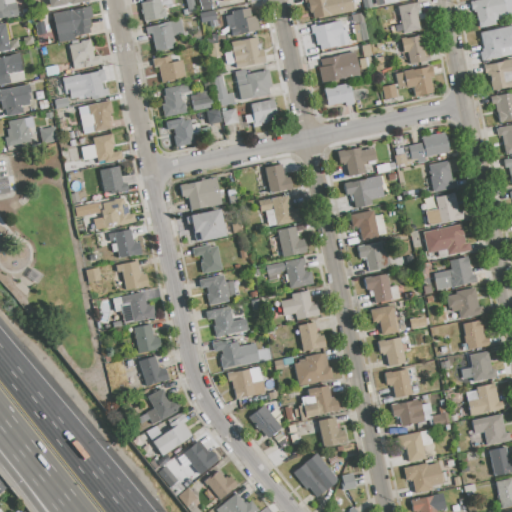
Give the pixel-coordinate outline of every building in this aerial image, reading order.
[(0,0),(13,0),(17,17),(0,19),(0,0)] [(140,3),(145,2),(144,0),(171,0),(172,4),(161,6),(161,9),(164,8),(166,17),(144,22),(140,3)] [(198,0),(210,0),(212,9),(201,11),(198,0)] [(322,17),(313,19),(312,12),(308,13),(306,3),(304,3),(303,0),(351,0),(354,12),(323,19),(322,17)] [(361,0),(370,0),(372,8),(364,10),(361,0)] [(469,2),(477,0),(511,0),(511,4),(511,17),(494,21),(495,25),(479,29),(475,12),(472,13),(469,2)] [(398,7),(418,3),(419,10),(417,11),(417,14),(416,14),(419,31),(404,34),(398,7)] [(52,14),(89,5),(92,19),(89,19),(92,32),(75,36),(73,30),(56,34),(52,14)] [(224,17),(231,15),(231,12),(250,8),(251,16),(256,15),(259,30),(231,36),(230,31),(228,32),(224,17)] [(198,14),(213,11),(215,20),(200,23),(198,14)] [(350,15),(362,13),(368,40),(356,42),(350,15)] [(150,27),(180,20),(183,34),(172,36),(174,48),(156,52),(150,27)] [(310,28),(339,21),(341,29),(345,28),(348,43),(320,50),(319,45),(316,45),(313,34),(312,34),(310,28)] [(0,24),(4,24),(10,50),(0,52),(0,24)] [(480,33),(511,25),(511,55),(486,61),(480,33)] [(400,40),(420,35),(422,47),(426,46),(429,60),(410,64),(407,52),(402,53),(400,40)] [(229,42),(256,36),(258,45),(256,46),(257,51),(263,50),(266,62),(235,68),(229,42)] [(69,46),(72,45),(71,42),(77,40),(78,44),(80,43),(80,41),(89,39),(91,47),(93,46),(94,51),(91,52),(92,57),(100,56),(101,63),(74,69),(69,46)] [(206,46),(218,43),(221,56),(209,59),(206,46)] [(360,46),(369,44),(372,55),(363,57),(360,46)] [(320,60),(354,52),(359,75),(321,84),(318,68),(322,67),(320,60)] [(0,57),(18,54),(24,80),(0,84),(0,57)] [(156,59),(170,56),(171,62),(182,60),(185,78),(161,83),(156,59)] [(358,60),(370,57),(372,68),(361,70),(358,60)] [(487,65),(511,60),(511,87),(493,92),(487,65)] [(394,74),(402,73),(401,71),(411,69),(411,71),(431,66),(434,78),(430,79),(433,93),(414,97),(411,87),(398,90),(394,74)] [(55,80),(103,70),(106,81),(101,82),(102,89),(107,88),(108,95),(90,99),(90,96),(80,98),(79,96),(70,98),(69,93),(64,94),(63,93),(59,94),(55,80)] [(234,77),(267,70),(271,87),(267,88),(268,94),(239,101),(234,77)] [(212,78),(222,76),(226,94),(232,92),(234,103),(218,106),(212,78)] [(22,105),(24,112),(11,115),(9,108),(2,110),(0,101),(0,90),(28,84),(30,94),(27,95),(29,104),(22,105)] [(324,89),(349,84),(353,104),(344,106),(344,103),(328,106),(324,89)] [(381,88),(393,85),(396,97),(384,100),(381,88)] [(164,90),(180,86),(181,93),(180,94),(182,103),(184,102),(187,113),(163,118),(161,105),(164,104),(162,97),(165,96),(164,90)] [(489,97),(511,92),(511,95),(511,120),(499,123),(495,104),(491,105),(489,97)] [(53,101),(66,98),(68,107),(55,109),(53,101)] [(190,102),(210,98),(212,107),(192,112),(190,102)] [(249,105),(273,99),(277,119),(261,123),(261,125),(252,127),(251,122),(246,124),(244,116),(251,114),(249,105)] [(38,101),(45,100),(47,108),(40,110),(38,101)] [(87,105),(109,100),(112,113),(109,114),(111,121),(108,122),(110,128),(93,132),(92,126),(81,129),(78,116),(89,114),(87,105)] [(220,109),(225,108),(226,111),(235,109),(238,122),(224,125),(220,109)] [(205,112),(218,109),(221,123),(208,126),(205,112)] [(28,129),(29,134),(30,133),(31,137),(28,138),(29,142),(13,146),(12,144),(6,145),(5,139),(9,138),(7,130),(9,129),(7,122),(31,117),(34,127),(28,129)] [(165,122),(182,118),(183,121),(189,120),(190,125),(198,123),(200,133),(193,135),(194,143),(175,147),(172,136),(174,136),(173,129),(167,131),(165,122)] [(495,128),(511,124),(511,154),(511,155),(511,154),(506,155),(502,136),(497,137),(495,128)] [(38,130),(54,127),(57,140),(41,144),(38,130)] [(421,138),(444,133),(449,152),(424,157),(425,162),(417,164),(416,159),(410,160),(407,146),(422,143),(421,138)] [(92,138),(112,134),(114,145),(112,145),(113,149),(111,149),(112,153),(120,151),(122,159),(103,163),(102,160),(97,161),(96,157),(83,160),(80,148),(93,145),(92,138)] [(336,152),(343,150),(343,151),(359,148),(359,151),(373,148),(375,160),(362,163),(364,173),(348,177),(345,164),(339,166),(336,152)] [(393,156),(403,154),(405,163),(395,166),(393,156)] [(502,160),(511,157),(511,186),(510,187),(509,180),(511,179),(508,166),(504,167),(502,160)] [(428,165),(448,161),(451,174),(450,174),(451,179),(455,178),(457,187),(432,193),(429,177),(431,177),(428,165)] [(264,168),(281,165),(283,176),(289,174),(292,188),(269,193),(264,168)] [(99,170),(118,166),(122,184),(126,183),(128,190),(110,194),(110,191),(104,192),(99,170)] [(343,183),(349,182),(350,183),(365,180),(364,178),(379,175),(384,197),(370,199),(372,205),(355,209),(352,196),(346,197),(343,183)] [(184,185),(215,178),(221,204),(190,211),(184,185)] [(435,198),(453,194),(457,211),(461,210),(463,218),(428,226),(424,212),(437,209),(435,198)] [(257,201),(288,195),(290,208),(296,206),(299,221),(275,225),(272,209),(259,212),(257,201)] [(102,203),(113,201),(113,200),(123,198),(124,206),(127,206),(129,214),(133,213),(135,222),(117,226),(117,224),(95,229),(93,219),(102,217),(101,210),(103,210),(102,203)] [(73,206),(74,216),(98,214),(97,203),(73,206)] [(189,216),(219,209),(225,236),(195,242),(189,216)] [(350,215),(372,210),(373,216),(380,215),(385,235),(362,241),(359,228),(353,229),(350,215)] [(422,233),(460,225),(464,243),(469,242),(470,250),(447,255),(446,249),(427,253),(422,233)] [(277,230),(295,227),(297,239),(303,238),(306,252),(282,257),(277,230)] [(108,234),(129,229),(132,241),(138,240),(141,253),(119,258),(115,241),(109,242),(108,234)] [(356,246),(363,245),(363,246),(379,242),(382,255),(385,254),(388,267),(368,272),(365,257),(359,259),(356,246)] [(210,248),(216,246),(221,269),(201,274),(197,257),(193,257),(191,248),(209,244),(210,248)] [(432,274),(450,270),(448,261),(467,257),(471,274),(475,274),(477,282),(436,291),(432,274)] [(264,266),(301,258),(304,273),(310,271),(313,284),(289,289),(285,270),(266,274),(264,266)] [(120,265),(136,261),(139,273),(142,273),(142,274),(145,273),(148,287),(140,288),(140,286),(125,290),(120,265)] [(85,271),(97,268),(100,280),(88,283),(85,271)] [(363,279),(386,274),(389,287),(396,286),(399,298),(375,303),(372,291),(366,292),(363,279)] [(198,280),(222,275),(224,282),(232,280),(235,295),(227,297),(228,301),(207,306),(205,295),(208,295),(206,287),(199,289),(198,280)] [(455,292),(473,288),(478,307),(482,306),(484,314),(461,319),(459,310),(451,312),(450,308),(448,308),(446,297),(455,295),(455,292)] [(290,295),(307,291),(310,302),(315,301),(318,315),(296,320),(294,314),(282,316),(279,301),(291,298),(290,295)] [(120,297),(142,292),(145,305),(148,304),(149,306),(152,305),(155,317),(123,324),(119,303),(121,303),(120,297)] [(368,310),(393,305),(398,332),(382,336),(379,321),(371,323),(368,310)] [(205,312),(229,307),(232,321),(244,318),(247,330),(214,338),(211,324),(213,324),(212,319),(206,321),(205,312)] [(462,324),(480,320),(484,338),(488,337),(489,345),(467,350),(462,324)] [(297,326),(314,323),(317,336),(323,335),(325,346),(303,351),(297,326)] [(133,328),(150,324),(153,336),(155,336),(155,337),(159,336),(162,350),(154,351),(154,350),(139,354),(133,328)] [(376,342),(383,340),(383,341),(399,338),(404,363),(388,366),(385,354),(379,356),(376,342)] [(211,343),(221,341),(221,342),(229,340),(230,344),(236,342),(237,347),(255,343),(259,362),(238,367),(238,365),(221,368),(219,357),(220,357),(219,354),(222,354),(221,350),(213,352),(211,343)] [(468,355),(487,351),(491,370),(495,369),(497,377),(474,383),(468,355)] [(304,357),(320,353),(321,354),(324,353),(327,367),(330,366),(332,379),(298,386),(292,362),(305,359),(304,357)] [(138,362),(154,357),(158,368),(160,367),(161,369),(164,367),(168,379),(146,386),(138,362)] [(230,374),(259,367),(263,386),(252,389),(254,394),(236,398),(230,374)] [(383,373),(390,372),(390,373),(406,369),(411,394),(395,398),(392,384),(385,386),(383,373)] [(475,387),(494,383),(498,402),(502,402),(503,409),(469,416),(464,393),(476,391),(475,387)] [(306,390),(327,385),(330,397),(335,396),(338,410),(305,418),(302,405),(301,397),(307,396),(306,390)] [(146,397),(162,388),(175,411),(153,424),(145,412),(152,408),(146,397)] [(390,405),(397,404),(411,401),(411,400),(419,399),(420,405),(423,420),(424,422),(401,427),(399,418),(393,419),(390,405)] [(423,420),(420,405),(428,404),(431,414),(428,415),(429,419),(423,420)] [(263,405),(281,428),(268,439),(260,429),(258,431),(247,418),(263,405)] [(305,418),(306,420),(300,421),(300,417),(295,418),(294,410),(298,409),(297,406),(302,405),(305,418)] [(284,407),(290,406),(293,420),(287,422),(284,407)] [(432,416),(447,413),(449,423),(434,426),(432,416)] [(161,456),(150,440),(160,433),(162,436),(172,428),(170,424),(183,415),(187,421),(183,424),(190,436),(161,456)] [(470,421),(501,415),(505,433),(509,432),(511,441),(486,446),(483,432),(473,434),(470,421)] [(317,421),(334,418),(336,429),(342,428),(345,442),(323,447),(317,421)] [(288,427),(294,425),(296,432),(289,433),(288,427)] [(396,437),(429,430),(432,444),(422,446),(425,459),(407,462),(404,448),(398,449),(396,437)] [(290,436),(296,434),(298,444),(292,445),(290,436)] [(195,445),(204,456),(209,451),(216,460),(198,475),(183,455),(195,445)] [(488,451),(505,447),(507,459),(511,458),(511,473),(494,477),(488,451)] [(315,454),(337,480),(316,498),(308,488),(305,490),(291,473),(315,454)] [(401,469),(426,463),(426,465),(437,463),(442,484),(431,487),(432,491),(415,494),(412,480),(404,482),(401,469)] [(164,466),(177,480),(168,488),(156,474),(164,466)] [(204,484),(217,472),(223,478),(225,476),(227,478),(229,476),(237,485),(218,500),(204,484)] [(342,490),(354,487),(351,473),(338,476),(342,490)] [(495,482),(511,478),(511,481),(511,506),(501,509),(495,482)] [(170,489),(178,482),(183,489),(175,496),(170,489)] [(190,511),(178,496),(188,488),(196,499),(192,503),(199,511),(190,511)] [(215,511),(214,510),(235,493),(245,505),(250,501),(259,511),(215,511)] [(411,511),(409,500),(418,498),(418,499),(432,496),(435,511),(418,511),(415,511),(411,511)]
